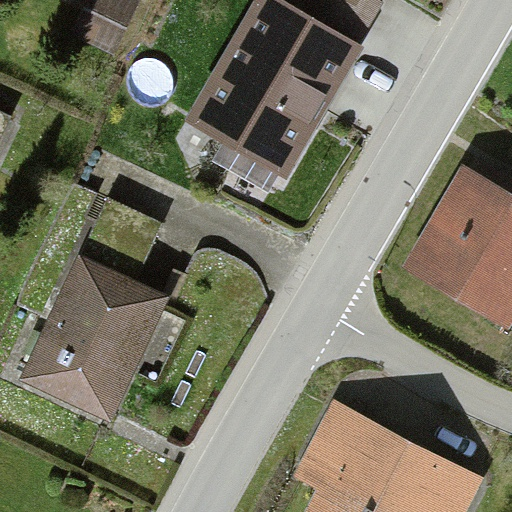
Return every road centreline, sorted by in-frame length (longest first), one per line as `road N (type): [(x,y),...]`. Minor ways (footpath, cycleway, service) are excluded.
road 1 (residential): [(493,0),(308,317)]
road 2 (residential): [(308,317),(511,422)]
road 3 (residential): [(308,317),(202,511)]
